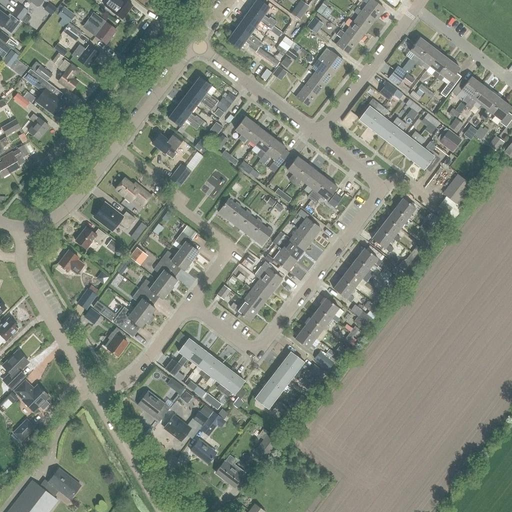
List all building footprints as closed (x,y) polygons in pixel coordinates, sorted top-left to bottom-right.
[(15,0),(21,4),(24,0),(25,0),(30,4),(31,3),(38,8),(45,0),(44,0),(15,0)] [(108,0),(104,7),(122,20),(132,6),(123,0),(108,0)] [(270,17),(265,14),(269,8),(257,0),(256,0),(250,10),(266,22),(269,17),(270,17)] [(372,0),(370,0),(362,11),(375,20),(384,9),(372,0)] [(44,9),(51,15),(56,9),(49,3),(44,9)] [(26,24),(30,18),(25,15),(28,11),(19,4),(11,14),(21,21),(21,20),(26,24)] [(322,4),(316,11),(322,16),(327,8),(322,4)] [(68,24),(74,16),(64,8),(58,15),(68,24)] [(366,32),(375,20),(362,11),(361,12),(357,8),(354,12),(358,16),(354,22),(366,32)] [(302,13),(296,9),(291,14),(298,19),(302,13)] [(266,22),(250,10),(242,20),(254,29),(259,21),(264,25),(266,22)] [(0,11),(0,27),(1,28),(2,28),(10,34),(20,23),(9,14),(7,17),(0,11)] [(95,15),(84,29),(95,37),(106,45),(116,31),(105,23),(95,15)] [(276,22),(269,17),(266,22),(273,27),(276,22)] [(321,23),(314,17),(306,27),(314,33),(321,23)] [(85,27),(73,19),(69,24),(81,33),(85,27)] [(358,43),(366,32),(354,22),(353,23),(349,19),(345,24),(349,28),(345,33),(358,43)] [(250,35),(254,29),(242,20),(235,31),(251,43),(255,38),(250,35)] [(273,27),(266,22),(264,25),(263,27),(278,38),(282,33),(273,27)] [(62,32),(75,41),(81,34),(68,24),(62,32)] [(336,45),(349,55),(358,43),(345,33),(345,34),(340,30),(336,36),(341,39),(336,45)] [(235,31),(227,41),(239,50),(245,42),(249,46),(251,43),(235,31)] [(9,39),(1,33),(0,33),(0,39),(5,43),(9,39)] [(286,53),(293,43),(285,37),(278,47),(286,53)] [(262,43),(255,38),(251,43),(259,48),(262,43)] [(415,64),(429,46),(419,38),(409,51),(414,55),(410,60),(415,64)] [(0,56),(2,58),(10,48),(0,40),(0,56)] [(266,53),(259,48),(251,43),(249,46),(248,47),(263,58),(259,63),(265,68),(271,59),(266,55),(267,54),(266,54),(266,53)] [(88,69),(98,55),(88,47),(85,51),(79,46),(72,56),(88,69)] [(439,53),(429,46),(415,64),(420,68),(423,63),(429,67),(439,53)] [(10,50),(1,62),(9,68),(18,56),(10,50)] [(323,54),(327,57),(322,63),(334,73),(343,62),(327,50),(323,54)] [(279,53),(274,60),(279,63),(283,56),(279,53)] [(449,61),(439,53),(429,67),(434,71),(431,75),(435,79),(439,74),(449,61)] [(57,66),(59,67),(58,69),(64,74),(58,82),(71,92),(77,83),(71,79),(77,70),(70,65),(70,66),(64,61),(63,63),(61,60),(63,58),(58,54),(51,63),(56,66),(57,66)] [(280,64),(285,68),(290,61),(286,57),(280,64)] [(318,68),(313,74),(326,84),(334,73),(322,63),(321,64),(318,61),(315,65),(318,68)] [(449,61),(439,74),(435,79),(440,82),(443,77),(449,82),(439,94),(444,98),(459,79),(454,75),(459,69),(449,61)] [(47,82),(52,75),(40,66),(34,72),(47,82)] [(272,75),(281,81),(287,73),(278,66),(272,75)] [(401,69),(398,73),(394,70),(387,80),(397,87),(403,79),(407,74),(401,69)] [(44,90),(35,101),(53,115),(63,102),(52,94),(56,89),(30,70),(22,78),(33,86),(35,83),(44,90)] [(326,84),(313,74),(304,86),(317,95),(326,84)] [(403,79),(411,84),(414,80),(407,74),(403,79)] [(471,98),(470,98),(480,85),(470,77),(466,84),(461,80),(451,93),(456,96),(461,90),(466,95),(462,101),(466,104),(471,98)] [(206,93),(210,87),(199,78),(191,88),(208,101),(211,97),(206,93)] [(395,90),(386,83),(380,91),(389,98),(395,90)] [(423,93),(424,94),(427,89),(420,85),(417,89),(418,90),(423,93)] [(491,92),(480,85),(470,98),(471,98),(466,104),(465,106),(470,110),(473,106),(472,105),(475,102),(481,106),(491,92)] [(310,104),(317,95),(304,86),(296,97),(305,104),(309,108),(310,104)] [(191,88),(183,98),(195,107),(200,101),(205,105),(208,101),(191,88)] [(434,95),(427,89),(424,94),(431,99),(434,95)] [(402,95),(396,90),(392,95),(399,100),(402,95)] [(490,113),(500,100),(491,92),(481,106),(486,110),(480,118),(484,121),(490,113)] [(29,103),(17,93),(13,98),(17,102),(20,104),(25,108),(29,103)] [(392,95),(387,101),(394,106),(399,100),(392,95)] [(217,102),(211,97),(208,101),(214,106),(214,105),(215,104),(217,102)] [(195,107),(183,98),(176,108),(187,117),(192,121),(194,118),(189,115),(190,114),(195,107)] [(217,108),(218,109),(224,114),(231,104),(224,99),(220,104),(217,108)] [(414,104),(408,100),(405,104),(411,109),(414,104)] [(510,107),(500,100),(490,113),(500,120),(498,122),(505,127),(511,118),(511,116),(507,112),(510,107)] [(214,106),(208,101),(205,105),(211,110),(214,106)] [(368,107),(358,120),(367,127),(383,107),(378,104),(373,110),(368,107)] [(420,109),(414,104),(411,109),(417,114),(420,109)] [(387,111),(383,107),(367,127),(377,134),(387,121),(382,117),(387,111)] [(176,108),(168,118),(180,127),(184,122),(189,125),(192,121),(187,117),(176,108)] [(220,118),(224,114),(218,109),(214,113),(220,118)] [(423,118),(429,123),(433,119),(427,114),(423,118)] [(38,139),(48,126),(39,119),(33,115),(30,119),(35,123),(29,132),(38,139)] [(194,118),(192,121),(199,126),(199,125),(202,121),(195,116),(194,118)] [(241,142),(245,138),(255,125),(245,117),(234,130),(241,135),(238,139),(241,142)] [(386,141),(396,128),(401,121),(396,117),(391,124),(387,121),(377,134),(386,141)] [(6,136),(20,128),(15,119),(1,128),(6,136)] [(435,128),(439,123),(433,119),(429,123),(435,128)] [(463,124),(456,119),(449,127),(457,133),(463,124)] [(199,126),(192,121),(189,125),(195,130),(196,129),(199,126)] [(401,132),(406,125),(401,121),(396,128),(386,141),(395,148),(405,135),(401,132)] [(215,122),(209,129),(216,135),(222,127),(215,122)] [(255,125),(245,138),(241,142),(246,145),(249,141),(254,145),(265,132),(255,125)] [(467,130),(474,135),(477,131),(470,125),(467,130)] [(447,130),(445,128),(437,139),(439,141),(438,142),(451,153),(461,140),(448,129),(447,130)] [(481,140),(484,136),(477,131),(474,135),(481,140)] [(274,140),(265,132),(254,145),(260,150),(255,155),(260,159),(264,153),(274,140)] [(409,138),(405,135),(395,148),(404,155),(420,136),(414,132),(409,138)] [(20,142),(26,140),(24,133),(18,136),(20,142)] [(159,135),(152,144),(172,159),(176,154),(173,151),(182,140),(174,134),(168,142),(159,135)] [(227,140),(221,135),(214,145),(220,150),(227,140)] [(425,140),(420,136),(404,155),(414,163),(424,150),(420,147),(425,140)] [(503,142),(496,136),(488,146),(490,147),(482,158),(489,163),(497,152),(496,151),(503,142)] [(2,148),(8,144),(5,139),(0,141),(0,154),(4,152),(2,148)] [(210,148),(200,140),(194,147),(204,155),(210,148)] [(274,140),(264,153),(260,159),(258,161),(263,165),(269,157),(274,161),(272,163),(278,167),(288,153),(283,149),(285,148),(274,140)] [(18,148),(23,157),(28,154),(23,146),(18,148)] [(2,162),(0,163),(0,176),(1,178),(19,168),(19,166),(25,163),(21,156),(18,150),(11,154),(11,153),(0,159),(2,162)] [(220,155),(227,160),(231,156),(224,150),(220,155)] [(430,171),(440,158),(431,151),(429,154),(424,150),(414,163),(423,170),(424,169),(428,171),(430,171)] [(196,151),(186,166),(193,171),(203,156),(196,151)] [(237,161),(231,156),(227,160),(234,166),(237,161)] [(296,157),(286,170),(292,175),(288,180),(292,183),(296,178),(306,165),(296,157)] [(250,174),(249,173),(252,169),(242,161),(238,167),(248,175),(250,174)] [(169,179),(180,187),(191,172),(180,164),(169,179)] [(296,178),(292,183),(296,187),(301,181),(306,185),(316,172),(306,165),(296,178)] [(259,174),(252,169),(249,173),(250,174),(256,178),(259,174)] [(316,172),(306,185),(312,190),(307,197),(311,200),(316,193),(326,180),(316,172)] [(458,176),(454,181),(467,191),(471,186),(458,176)] [(134,199),(143,206),(150,196),(137,187),(135,189),(123,179),(115,190),(130,202),(134,199)] [(316,193),(311,200),(315,203),(321,197),(326,201),(332,193),(336,188),(326,180),(316,193)] [(454,181),(451,186),(463,196),(467,191),(454,181)] [(459,200),(463,196),(451,186),(447,191),(459,200)] [(274,193),(281,198),(284,194),(277,188),(274,193)] [(456,205),(459,200),(447,191),(443,195),(456,205)] [(163,206),(168,199),(160,192),(155,199),(163,206)] [(284,194),(281,198),(288,203),(291,199),(284,194)] [(335,194),(327,204),(334,208),(341,199),(335,194)] [(270,198),(267,202),(273,207),(276,203),(270,198)] [(238,207),(239,205),(234,202),(233,203),(228,199),(217,212),(227,220),(238,207)] [(395,209),(408,219),(410,221),(414,217),(411,215),(415,209),(402,199),(395,209)] [(104,204),(94,217),(111,231),(118,223),(126,230),(135,219),(126,212),(122,217),(104,204)] [(276,204),(273,208),(280,213),(283,208),(276,204)] [(447,212),(438,206),(434,211),(443,218),(447,212)] [(227,220),(238,228),(249,215),(250,213),(245,210),(244,211),(238,207),(227,220)] [(400,229),(408,219),(395,209),(387,219),(400,229)] [(172,214),(168,211),(162,218),(166,221),(172,214)] [(261,222),(256,218),(255,220),(249,215),(238,228),(249,236),(259,223),(261,222)] [(437,217),(430,225),(432,227),(435,230),(442,221),(437,217)] [(306,218),(298,229),(311,240),(320,229),(306,218)] [(395,235),(400,229),(387,219),(379,229),(392,239),(395,241),(398,237),(395,235)] [(141,223),(137,228),(142,232),(146,227),(141,223)] [(265,228),(259,223),(249,236),(260,245),(272,230),(267,226),(265,228)] [(432,227),(426,233),(430,236),(435,230),(432,227)] [(85,228),(75,241),(85,249),(92,240),(100,245),(106,237),(98,230),(94,235),(85,228)] [(294,234),(290,239),(304,250),(311,240),(298,229),(294,234)] [(379,229),(371,239),(384,249),(385,249),(391,253),(394,250),(388,245),(392,239),(379,229)] [(191,239),(181,232),(174,241),(181,246),(177,252),(190,261),(197,252),(188,244),(191,239)] [(425,243),(430,236),(426,233),(421,240),(425,243)] [(296,260),(304,250),(290,239),(282,249),(296,260)] [(111,241),(106,248),(115,254),(120,248),(111,241)] [(416,246),(411,253),(415,256),(420,250),(416,246)] [(129,257),(139,266),(147,256),(136,247),(129,257)] [(287,271),(296,260),(282,249),(273,260),(287,271)] [(364,249),(356,259),(369,269),(377,275),(382,270),(377,266),(381,262),(364,249)] [(68,251),(58,263),(68,271),(70,270),(76,275),(84,265),(77,260),(78,258),(68,251)] [(181,269),(183,271),(190,261),(177,252),(173,256),(167,251),(160,261),(177,274),(181,269)] [(411,253),(406,259),(410,263),(415,256),(411,253)] [(264,258),(271,264),(273,260),(266,255),(264,258)] [(248,256),(245,260),(251,265),(255,260),(248,256)] [(121,275),(131,261),(126,257),(116,271),(121,275)] [(365,275),(369,269),(356,259),(348,269),(361,279),(366,282),(369,278),(365,275)] [(160,261),(153,270),(159,275),(156,280),(169,289),(176,281),(174,279),(177,274),(160,261)] [(391,271),(399,277),(403,272),(395,266),(391,271)] [(267,269),(259,279),(273,290),(281,279),(267,269)] [(348,269),(340,279),(353,290),(354,289),(357,292),(361,287),(357,284),(361,279),(348,269)] [(236,278),(241,282),(245,277),(240,274),(236,278)] [(397,280),(393,276),(388,283),(392,286),(397,280)] [(232,277),(228,282),(233,285),(237,280),(232,277)] [(265,300),(273,290),(259,279),(251,289),(265,300)] [(350,302),(353,298),(349,295),(353,290),(340,279),(333,289),(346,299),(350,302)] [(162,299),(169,289),(156,280),(152,284),(145,280),(138,289),(155,302),(159,297),(162,299)] [(387,293),(392,286),(388,283),(383,289),(387,293)] [(216,295),(223,300),(230,290),(224,285),(216,295)] [(86,311),(97,296),(95,294),(98,291),(91,286),(88,289),(87,289),(76,304),(86,311)] [(151,306),(155,302),(138,289),(131,298),(138,303),(134,308),(151,321),(154,318),(151,315),(155,309),(151,306)] [(251,289),(242,301),(256,312),(265,300),(251,289)] [(378,296),(373,303),(377,306),(382,300),(378,296)] [(334,315),(339,309),(325,298),(318,308),(331,319),(336,323),(339,319),(334,315)] [(249,321),(256,312),(242,301),(238,306),(233,302),(230,306),(249,321)] [(373,303),(368,309),(372,313),(377,306),(373,303)] [(355,305),(350,311),(358,317),(367,324),(371,319),(362,312),(361,311),(355,305)] [(90,308),(83,318),(94,325),(100,315),(90,308)] [(151,321),(134,308),(131,313),(124,308),(113,322),(132,336),(130,334),(137,325),(141,328),(144,322),(149,325),(151,321)] [(310,319),(323,329),(326,331),(329,327),(326,325),(331,319),(318,308),(310,319)] [(358,317),(354,322),(363,329),(367,324),(358,317)] [(1,324),(0,325),(0,334),(0,335),(6,340),(18,328),(9,319),(3,326),(1,324)] [(323,329),(310,319),(302,329),(315,339),(323,329)] [(354,336),(359,330),(355,326),(350,333),(354,336)] [(112,333),(112,332),(107,339),(109,341),(104,347),(117,357),(127,344),(121,339),(124,335),(116,328),(112,333)] [(311,344),(315,339),(302,329),(294,339),(311,352),(315,347),(311,344)] [(183,356),(177,363),(182,367),(187,359),(197,346),(188,339),(188,338),(181,333),(175,341),(182,346),(178,352),(183,356)] [(349,343),(354,336),(350,333),(345,340),(349,343)] [(187,359),(196,366),(206,353),(197,346),(187,359)] [(343,350),(339,346),(334,353),(338,356),(343,350)] [(26,376),(20,370),(28,362),(17,352),(3,367),(10,375),(3,382),(11,390),(26,376)] [(319,352),(313,359),(328,370),(329,369),(332,364),(333,363),(329,360),(319,352)] [(216,360),(206,353),(196,366),(201,370),(198,373),(202,377),(206,373),(216,360)] [(303,363),(290,353),(283,362),(296,372),(301,376),(305,370),(300,367),(303,363)] [(333,363),(338,356),(334,353),(329,360),(333,363)] [(216,360),(206,373),(202,377),(208,381),(210,377),(215,380),(225,367),(216,360)] [(174,377),(177,372),(182,367),(177,363),(176,365),(171,361),(165,370),(174,377)] [(283,362),(276,371),(289,381),(292,376),(297,380),(301,376),(296,372),(283,362)] [(315,387),(320,380),(325,373),(314,365),(308,372),(315,377),(311,383),(315,387)] [(234,375),(225,367),(215,380),(219,384),(215,389),(220,393),(224,388),(234,375)] [(289,381),(276,371),(269,381),(282,390),(287,394),(291,389),(286,385),(289,381)] [(180,382),(184,377),(177,372),(174,377),(180,382)] [(234,375),(224,388),(220,393),(226,397),(230,392),(240,400),(245,392),(239,388),(244,382),(234,375)] [(262,390),(275,400),(282,390),(269,381),(262,390)] [(25,382),(15,392),(24,400),(23,401),(33,412),(35,410),(35,411),(39,406),(43,410),(49,404),(45,400),(48,397),(38,386),(33,391),(25,382)] [(192,391),(196,386),(190,382),(186,386),(192,391)] [(311,392),(315,387),(311,383),(306,389),(311,392)] [(180,386),(176,392),(180,395),(184,389),(180,386)] [(202,391),(196,386),(192,391),(198,396),(202,391)] [(276,407),(279,403),(275,400),(262,390),(258,395),(256,394),(252,398),(255,399),(254,400),(255,400),(268,409),(271,411),(275,407),(276,407)] [(6,407),(16,398),(12,393),(2,402),(6,407)] [(153,418),(158,413),(163,417),(170,408),(164,404),(163,406),(146,393),(137,406),(153,418)] [(302,395),(297,402),(301,405),(306,399),(302,395)] [(205,401),(211,405),(214,400),(209,396),(205,401)] [(221,405),(214,400),(211,405),(217,410),(221,405)] [(297,402),(293,407),(297,411),(301,405),(297,402)] [(218,415),(224,419),(228,414),(222,409),(218,415)] [(198,411),(192,419),(187,426),(174,416),(164,429),(181,441),(187,433),(193,437),(207,419),(198,411)] [(208,437),(217,426),(220,428),(225,421),(213,412),(199,430),(208,437)] [(287,424),(292,418),(287,414),(283,420),(287,424)] [(12,433),(21,442),(35,427),(26,418),(12,433)] [(266,435),(254,451),(265,459),(277,443),(266,435)] [(207,464),(215,453),(199,440),(190,451),(207,464)] [(224,463),(223,462),(215,473),(235,487),(242,477),(231,468),(237,461),(229,455),(224,463)] [(8,511),(49,511),(58,502),(53,499),(59,491),(70,500),(81,486),(59,469),(48,483),(44,480),(39,487),(32,482),(8,511)]
